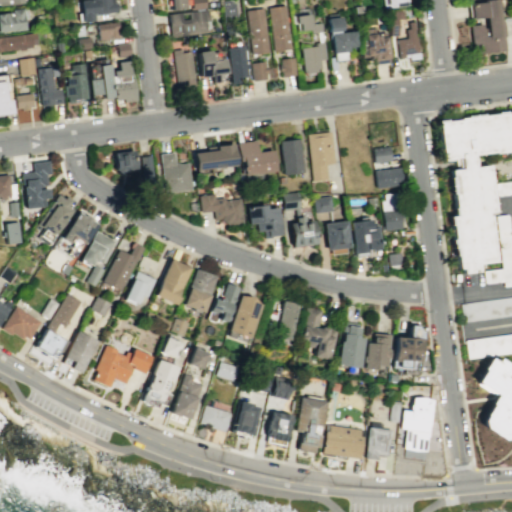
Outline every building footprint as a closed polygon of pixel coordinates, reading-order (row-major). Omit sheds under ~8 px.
[(77,0),(111,0),(112,2),(114,2),(116,11),(97,13),(96,14),(90,14),(91,21),(79,22),(79,21),(76,21),(75,13),(78,12),(77,0)] [(167,0),(184,0),(185,8),(169,10),(167,0)] [(188,0),(189,9),(203,7),(201,0),(188,0)] [(219,0),(221,18),(234,17),(232,2),(229,2),(228,0),(219,0)] [(378,0),(380,8),(403,5),(403,1),(404,1),(403,0),(378,0)] [(467,4),(469,18),(483,16),(485,32),(481,32),(480,24),(468,25),(471,54),(503,50),(500,21),(498,21),(495,0),(480,0),(480,2),(467,4)] [(265,7),(271,50),(288,48),(282,4),(265,7)] [(243,10),(248,53),(266,51),(260,7),(243,10)] [(8,9),(8,11),(0,12),(0,32),(1,30),(6,30),(7,31),(22,29),(21,18),(24,17),(23,9),(19,9),(19,8),(8,9)] [(166,25),(178,24),(179,35),(204,32),(202,21),(206,20),(204,9),(165,14),(166,25)] [(386,11),(400,11),(400,18),(394,18),(395,35),(387,35),(386,11)] [(293,15),(293,22),(296,22),(297,30),(308,28),(308,32),(314,32),(320,30),(319,22),(309,23),(307,13),(293,15)] [(324,17),(325,30),(326,31),(327,34),(327,35),(329,52),(331,52),(332,61),(345,59),(344,50),(344,49),(354,48),(351,30),(340,31),(337,16),(324,17)] [(94,24),(96,39),(116,37),(114,21),(94,24)] [(393,39),(404,37),(403,29),(406,28),(406,22),(411,21),(417,58),(407,59),(406,56),(402,57),(396,58),(393,39)] [(80,24),(81,35),(74,36),(73,25),(80,24)] [(362,46),(364,46),(361,29),(373,27),(373,32),(383,31),(387,62),(372,64),(372,60),(367,60),(367,54),(363,55),(362,46)] [(0,35),(0,50),(29,47),(29,44),(35,43),(33,32),(0,35)] [(74,38),(87,37),(88,47),(75,49),(74,38)] [(298,47),(314,45),(313,42),(321,41),(323,58),(317,59),(318,68),(315,68),(315,72),(301,73),(298,47)] [(114,44),(115,56),(128,55),(127,42),(114,44)] [(224,47),(241,45),(243,63),(245,63),(246,68),(243,68),(245,76),(236,77),(237,81),(229,82),(224,47)] [(169,49),(175,88),(193,85),(188,51),(179,52),(179,48),(169,49)] [(194,51),(197,76),(209,75),(210,82),(216,81),(215,74),(224,73),(222,57),(216,58),(216,60),(208,61),(206,49),(194,51)] [(14,58),(17,75),(32,73),(31,66),(30,58),(30,56),(14,58)] [(277,58),(278,64),(276,64),(277,71),(279,71),(279,76),(292,75),(293,75),(291,57),(277,58)] [(89,98),(88,94),(87,94),(85,79),(86,79),(85,62),(95,61),(96,59),(104,58),(105,63),(107,63),(110,96),(99,97),(99,98),(89,99),(89,98)] [(109,70),(116,69),(115,61),(125,60),(128,78),(131,78),(134,100),(121,101),(121,98),(113,99),(109,70)] [(247,62),(261,61),(262,67),(264,67),(265,72),(263,73),(264,78),(250,80),(247,62)] [(62,75),(63,85),(61,85),(62,96),(65,96),(66,102),(71,102),(71,100),(80,99),(80,101),(86,100),(81,62),(68,64),(68,70),(63,71),(64,75),(62,75)] [(34,68),(38,105),(60,103),(57,88),(51,89),(49,76),(54,75),(54,70),(48,70),(48,66),(34,68)] [(0,73),(5,73),(8,89),(3,90),(4,99),(9,99),(10,113),(0,114),(0,73)] [(11,77),(11,84),(28,82),(27,75),(11,77)] [(12,95),(14,108),(18,107),(19,110),(27,109),(27,106),(29,106),(28,92),(12,95)] [(511,109),(434,120),(439,159),(456,156),(458,167),(446,168),(452,214),(447,215),(454,268),(459,267),(459,273),(476,271),(475,262),(492,260),(486,213),(493,212),(486,162),(473,164),(472,157),(511,151),(511,109)] [(304,134),(327,131),(331,162),(323,163),(325,178),(309,180),(304,134)] [(280,174),(301,171),(296,137),(276,140),(280,174)] [(233,142),(253,139),(255,151),(270,149),(272,170),(237,175),(233,142)] [(192,170),(234,165),(231,142),(213,145),(214,149),(190,152),(192,170)] [(387,146),(368,148),(370,162),(389,160),(387,146)] [(111,152),(131,150),(134,168),(126,169),(126,170),(120,171),(117,174),(112,169),(111,168),(113,167),(111,152)] [(162,193),(189,189),(185,163),(176,164),(176,161),(173,162),(171,151),(156,153),(162,193)] [(137,156),(148,154),(152,178),(140,179),(137,156)] [(18,173),(23,208),(44,205),(43,198),(46,197),(45,188),(42,189),(41,185),(46,184),(44,173),(48,173),(46,160),(29,163),(30,171),(18,173)] [(400,184),(373,187),(371,170),(397,166),(400,184)] [(0,174),(6,174),(7,184),(13,183),(15,197),(8,198),(7,195),(4,195),(4,198),(0,198),(0,174)] [(492,182),(511,179),(511,192),(494,195),(492,182)] [(278,193),(295,191),(297,216),(302,215),(303,220),(311,219),(314,244),(289,246),(287,223),(293,222),(292,208),(280,210),(278,193)] [(382,229),(399,227),(394,191),(381,193),(382,199),(378,200),(382,229)] [(194,194),(211,192),(212,197),(222,196),(222,200),(237,198),(241,223),(225,225),(217,218),(211,219),(210,211),(196,212),(194,194)] [(34,223),(55,194),(62,198),(64,196),(70,200),(66,205),(70,208),(51,235),(34,223)] [(309,198),(328,195),(330,210),(311,213),(309,198)] [(6,202),(15,201),(17,215),(7,216),(6,202)] [(243,206),(262,203),(262,208),(274,206),(275,213),(278,212),(281,234),(268,235),(269,237),(261,238),(260,230),(253,231),(252,223),(245,224),(243,206)] [(60,237),(75,211),(93,222),(80,243),(70,237),(67,241),(60,237)] [(493,216),(506,214),(511,267),(511,285),(501,287),(500,281),(482,283),(480,270),(499,268),(493,216)] [(348,221),(358,220),(357,217),(365,216),(365,218),(369,217),(369,224),(376,223),(379,249),(365,251),(365,254),(353,256),(352,253),(351,253),(348,221)] [(320,223),(343,220),(347,246),(343,247),(343,252),(328,254),(327,249),(324,249),(320,223)] [(15,221),(18,242),(4,244),(1,223),(15,221)] [(77,258),(94,230),(112,241),(99,262),(92,258),(89,265),(77,258)] [(125,254),(131,242),(141,247),(128,273),(126,272),(117,289),(100,280),(116,249),(125,254)] [(384,253),(398,252),(399,263),(396,264),(397,268),(388,269),(387,265),(386,265),(384,253)] [(151,294),(167,258),(187,267),(171,303),(151,294)] [(58,271),(63,263),(70,267),(65,275),(58,271)] [(83,281),(92,264),(101,269),(92,286),(83,281)] [(0,278),(0,271),(4,265),(14,272),(6,282),(0,278)] [(180,305),(193,268),(214,276),(200,312),(180,305)] [(121,297),(134,271),(153,279),(145,297),(139,294),(135,303),(121,297)] [(222,282),(236,287),(224,319),(221,321),(215,319),(218,311),(214,310),(213,312),(206,310),(211,298),(216,300),(222,282)] [(57,322),(50,333),(63,340),(56,351),(51,347),(47,354),(33,345),(43,328),(49,317),(50,315),(64,293),(77,301),(62,325),(57,322)] [(237,294),(249,296),(256,303),(258,303),(247,337),(225,330),(237,294)] [(511,314),(461,322),(459,303),(511,295),(511,314)] [(87,309),(94,296),(107,303),(100,316),(87,309)] [(38,313),(48,298),(56,303),(46,318),(38,313)] [(279,300),(295,303),(286,344),(270,340),(274,323),(271,323),(274,310),(277,311),(279,300)] [(0,302),(8,308),(0,319),(0,302)] [(0,329),(0,324),(13,304),(39,321),(27,339),(22,336),(20,339),(10,332),(9,335),(0,329)] [(302,305),(319,309),(315,327),(318,328),(318,325),(334,329),(327,358),(311,354),(313,347),(293,343),(302,305)] [(167,330),(172,317),(185,322),(180,335),(167,330)] [(341,320),(335,364),(336,364),(336,366),(344,367),(343,372),(355,374),(356,367),(357,367),(362,337),(356,336),(358,322),(341,320)] [(406,324),(417,325),(421,329),(420,340),(418,340),(416,361),(414,361),(413,368),(411,369),(389,368),(392,335),(405,336),(406,324)] [(77,373),(58,364),(75,330),(93,339),(77,373)] [(375,330),(369,330),(368,339),(363,339),(362,355),(360,355),(360,361),(362,361),(361,367),(373,368),(373,365),(384,365),(384,357),(386,357),(388,333),(375,332),(375,330)] [(463,339),(511,333),(511,351),(465,358),(463,339)] [(158,351),(165,336),(180,343),(174,357),(158,351)] [(129,368),(122,383),(110,377),(106,387),(91,380),(95,370),(92,369),(103,345),(114,350),(113,351),(127,357),(131,348),(149,356),(141,373),(129,368)] [(186,364),(192,348),(204,353),(198,369),(186,364)] [(511,431),(508,437),(499,439),(480,427),(478,419),(482,415),(481,414),(488,404),(486,403),(492,394),(472,381),(487,358),(493,362),(495,358),(511,369),(511,431)] [(141,393),(155,359),(175,367),(161,401),(141,393)] [(213,375),(218,361),(236,367),(231,381),(213,375)] [(264,391),(244,386),(248,370),(268,375),(264,391)] [(169,412),(182,373),(190,376),(189,381),(199,384),(187,419),(169,412)] [(269,394),(273,375),(290,378),(286,398),(269,394)] [(298,431),(292,430),(298,396),(323,400),(318,434),(314,434),(311,451),(295,448),(298,431)] [(403,428),(398,427),(400,410),(408,411),(410,397),(428,399),(422,450),(401,448),(403,428)] [(387,421),(389,400),(398,401),(396,422),(387,421)] [(249,437),(231,433),(238,403),(256,407),(249,437)] [(197,423),(203,404),(228,412),(223,431),(197,423)] [(263,435),(269,410),(290,415),(285,440),(263,435)] [(319,452),(324,424),(362,430),(357,458),(319,452)] [(363,457),(366,426),(389,429),(386,455),(375,454),(375,459),(363,457)]
